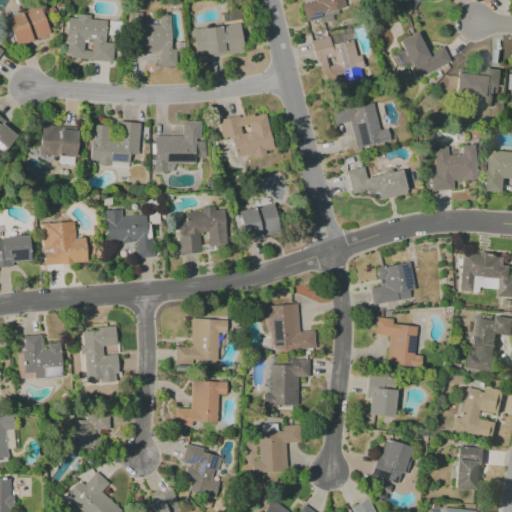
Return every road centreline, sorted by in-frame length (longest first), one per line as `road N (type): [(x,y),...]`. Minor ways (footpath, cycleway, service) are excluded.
road 1 (residential): [(511,223),(427,223),(240,277),(0,305)]
road 2 (residential): [(272,0),(329,250)]
road 3 (residential): [(289,77),(171,96),(36,90)]
road 4 (residential): [(329,250),(342,338),(328,472)]
road 5 (residential): [(141,293),(146,352),(137,456)]
